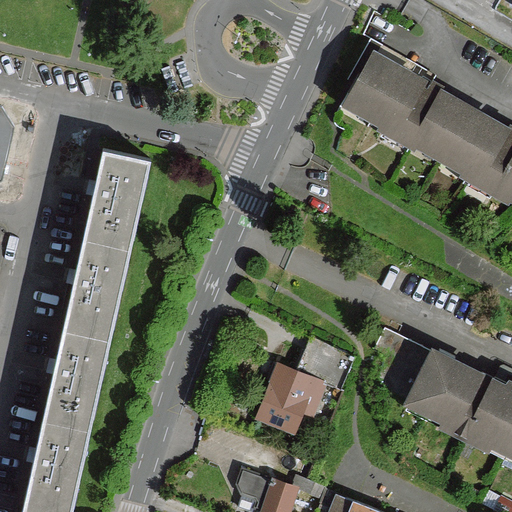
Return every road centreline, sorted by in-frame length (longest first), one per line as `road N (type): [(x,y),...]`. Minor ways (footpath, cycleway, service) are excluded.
road 1 (residential): [(132,511),(190,336),(264,159)]
road 2 (residential): [(264,159),(227,142),(57,101)]
road 3 (residential): [(264,159),(338,0)]
road 4 (residential): [(0,354),(29,219)]
road 5 (residential): [(29,219),(57,101)]
